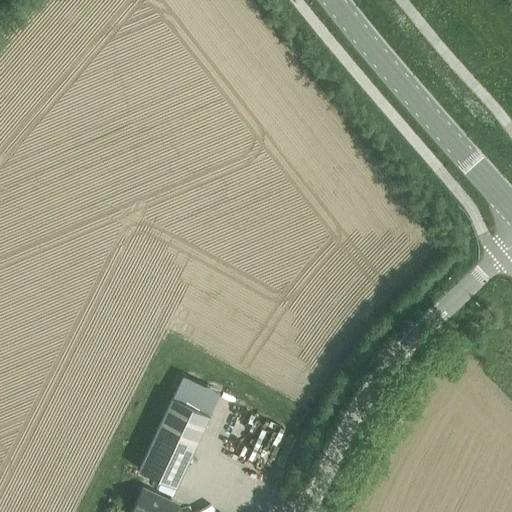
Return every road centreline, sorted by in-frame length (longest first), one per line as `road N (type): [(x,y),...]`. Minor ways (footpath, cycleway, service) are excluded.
road 1 (unclassified): [(307,511),(346,427),(402,348),(511,246)]
road 2 (secondary): [(511,208),(332,0)]
